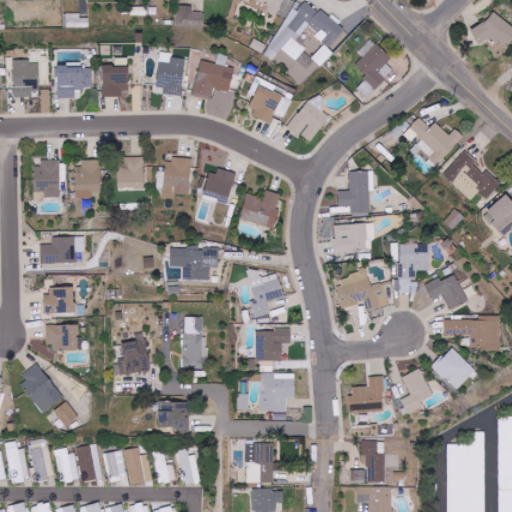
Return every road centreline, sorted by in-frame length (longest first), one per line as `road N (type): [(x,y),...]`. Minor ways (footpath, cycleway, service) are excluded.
road 1 (residential): [(445,61),(343,140),(314,182),(309,216),(327,429)]
road 2 (residential): [(0,130),(200,129),(314,182)]
road 3 (residential): [(17,338),(14,130)]
road 4 (residential): [(381,0),(511,128)]
